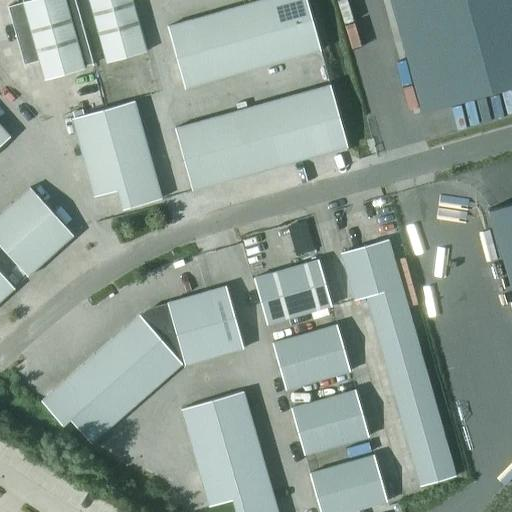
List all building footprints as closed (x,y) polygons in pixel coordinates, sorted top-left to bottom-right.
[(21,0),(22,2),(7,6),(24,65),(39,61),(44,79),(83,68),(83,66),(92,63),(74,0),(21,0)] [(130,0),(88,0),(106,62),(145,51),(130,0)] [(258,0),(166,26),(184,88),(320,50),(305,0),(258,0)] [(511,0),(390,0),(397,22),(398,21),(404,45),(403,45),(421,111),(511,85),(511,0)] [(329,85),(174,128),(192,190),(347,147),(329,85)] [(82,109),(72,112),(73,117),(71,118),(93,196),(116,190),(121,209),(161,198),(133,100),(83,114),(82,109)] [(0,144),(9,136),(0,125),(0,144)] [(73,236),(51,211),(30,188),(0,214),(0,245),(28,277),(73,236)] [(511,201),(488,209),(498,244),(499,243),(506,266),(505,267),(511,292),(511,201)] [(387,239),(340,252),(354,300),(366,296),(419,486),(455,475),(387,239)] [(331,306),(318,259),(253,278),(266,324),(331,306)] [(0,299),(14,288),(0,272),(0,299)] [(69,419),(90,443),(181,363),(182,365),(243,348),(225,286),(146,308),(41,400),(63,424),(69,419)] [(349,371),(336,324),(271,343),(285,389),(349,371)] [(368,436),(355,389),(290,408),(303,454),(368,436)] [(180,408),(208,506),(232,499),(235,511),(277,511),(242,391),(180,408)] [(346,511),(386,501),(373,455),(308,473),(319,511),(346,511)]
